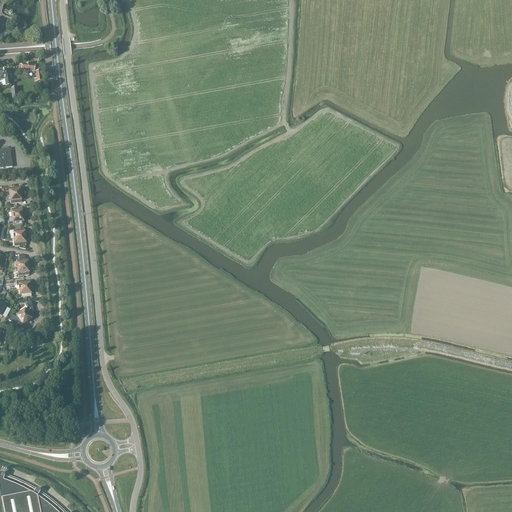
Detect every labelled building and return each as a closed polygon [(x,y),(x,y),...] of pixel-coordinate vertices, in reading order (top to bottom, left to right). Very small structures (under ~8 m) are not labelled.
[(34,72),(35,72),(36,82),(41,82),(40,71),(39,71),(39,69),(34,68),(35,65),(22,64),(21,70),(21,69),(29,70),(28,73),(34,73),(34,72)] [(9,75),(9,69),(0,70),(0,79),(5,79),(6,86),(10,86),(9,77),(11,77),(11,75),(9,75)] [(0,169),(12,168),(9,149),(0,150),(0,169)] [(9,192),(9,196),(22,195),(21,192),(20,192),(19,190),(20,190),(20,187),(5,189),(6,192),(9,192)] [(22,195),(9,196),(10,202),(10,205),(21,203),(21,200),(20,200),(20,199),(22,199),(22,195)] [(11,212),(12,218),(24,216),(24,213),(22,213),(22,212),(22,208),(11,209),(11,212)] [(24,220),(24,216),(12,218),(12,223),(13,226),(14,226),(14,228),(20,227),(20,225),(24,225),(23,221),(23,220),(24,220)] [(13,234),(14,239),(26,238),(26,234),(24,234),(24,233),(24,230),(21,230),(20,227),(14,228),(11,228),(13,231),(13,234)] [(26,241),(26,238),(14,239),(12,239),(13,246),(15,246),(15,247),(20,247),(20,249),(25,250),(25,246),(26,246),(25,243),(25,241),(26,241)] [(17,269),(29,267),(29,264),(27,264),(27,263),(28,263),(27,259),(16,260),(17,263),(16,263),(17,269)] [(30,271),(29,267),(17,269),(18,274),(18,277),(29,276),(29,272),(28,272),(28,271),(30,271)] [(19,285),(19,290),(31,289),(31,285),(29,285),(29,284),(30,284),(29,281),(16,282),(16,286),(19,285)] [(31,289),(19,290),(20,295),(20,298),(31,297),(31,294),(30,294),(30,292),(32,292),(31,289)] [(25,310),(20,313),(28,323),(30,321),(29,319),(30,319),(31,319),(33,317),(31,314),(33,313),(32,305),(26,305),(25,306),(27,308),(25,310)] [(28,323),(20,313),(16,316),(15,317),(11,315),(8,320),(12,323),(12,322),(13,322),(17,322),(20,327),(23,325),(23,324),(24,324),(25,325),(28,323)] [(61,511),(62,511),(59,507),(58,508),(54,505),(55,504),(51,501),(51,502),(47,499),(47,498),(43,495),(43,496),(39,493),(39,492),(40,492),(40,491),(39,490),(37,489),(36,489),(35,489),(34,491),(30,488),(31,487),(27,485),(26,486),(22,484),(22,483),(18,481),(17,482),(13,480),(13,479),(9,477),(8,478),(4,477),(4,476),(4,475),(4,474),(3,474),(1,473),(0,473),(0,511),(61,511)]
